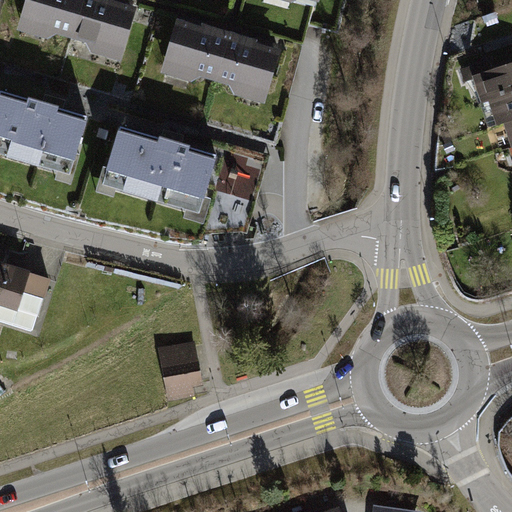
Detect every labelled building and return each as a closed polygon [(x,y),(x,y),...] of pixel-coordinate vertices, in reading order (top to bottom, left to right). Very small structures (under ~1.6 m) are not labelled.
[(68,51),(82,0),(25,0),(15,35),(68,51)] [(121,66),(138,7),(111,0),(82,0),(68,51),(121,66)] [(318,0),(258,0),(314,17),(318,0)] [(211,90),(226,34),(175,20),(159,75),(211,90)] [(262,105),(278,49),(226,34),(211,90),(262,105)] [(488,104),(511,96),(511,67),(470,80),(479,107),(488,104)] [(0,150),(71,172),(88,116),(0,88),(0,150)] [(504,127),(511,124),(511,96),(488,104),(495,130),(504,127)] [(200,211),(218,154),(121,123),(103,180),(200,211)] [(258,162),(229,154),(219,189),(249,197),(258,162)] [(5,255),(0,253),(0,312),(37,325),(50,283),(1,267),(5,255)] [(196,340),(159,347),(169,401),(196,395),(194,386),(204,384),(196,340)]
